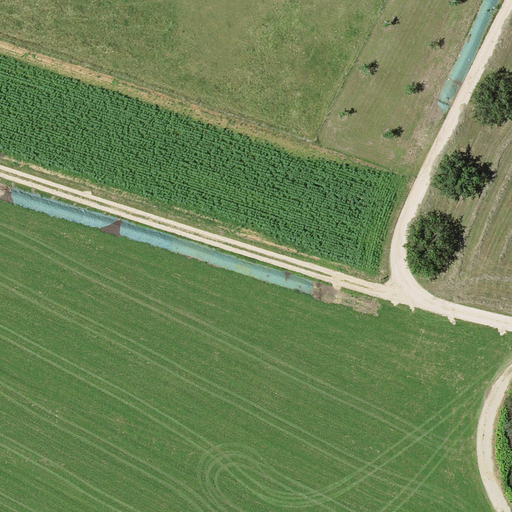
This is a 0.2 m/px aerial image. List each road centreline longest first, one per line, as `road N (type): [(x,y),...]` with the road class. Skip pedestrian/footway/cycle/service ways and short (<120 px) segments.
road 1 (track): [(420,306),(0,171)]
road 2 (track): [(420,306),(398,270),(410,222),(511,10)]
road 3 (track): [(511,379),(493,404),(486,457),(508,511)]
